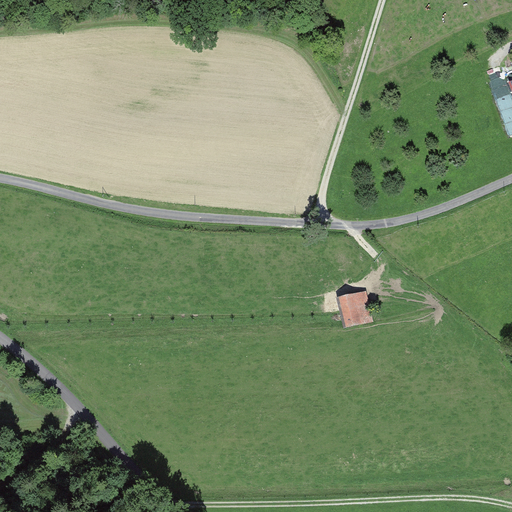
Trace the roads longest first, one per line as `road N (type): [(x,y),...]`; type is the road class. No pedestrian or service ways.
road 1 (track): [(0,178),(168,215),(381,226),(511,179)]
road 2 (track): [(511,505),(474,497),(169,505)]
road 3 (unclassified): [(0,337),(176,511)]
road 4 (track): [(317,225),(381,0)]
